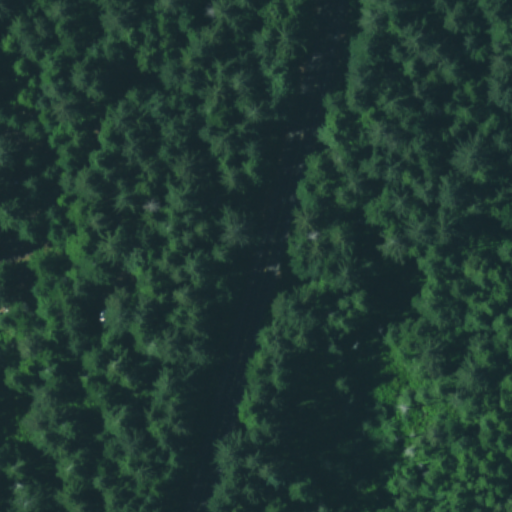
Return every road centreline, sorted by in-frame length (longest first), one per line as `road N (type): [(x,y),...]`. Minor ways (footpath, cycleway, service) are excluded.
road 1 (trunk): [(177,511),(321,0)]
road 2 (residential): [(0,139),(16,224),(0,275)]
